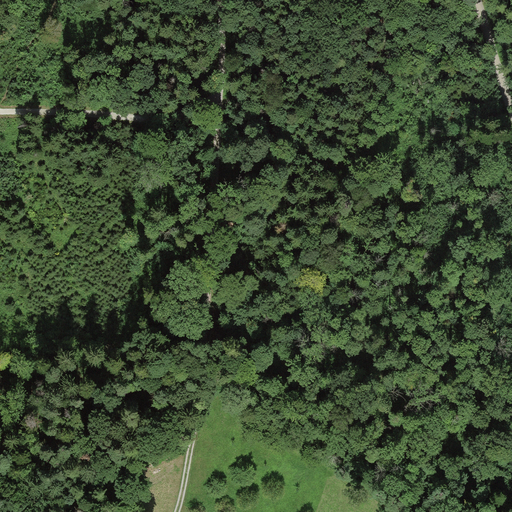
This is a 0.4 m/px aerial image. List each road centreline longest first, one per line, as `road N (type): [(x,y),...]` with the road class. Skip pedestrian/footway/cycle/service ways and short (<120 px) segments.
road 1 (track): [(175,511),(208,301),(220,0)]
road 2 (track): [(220,94),(175,117),(0,112)]
